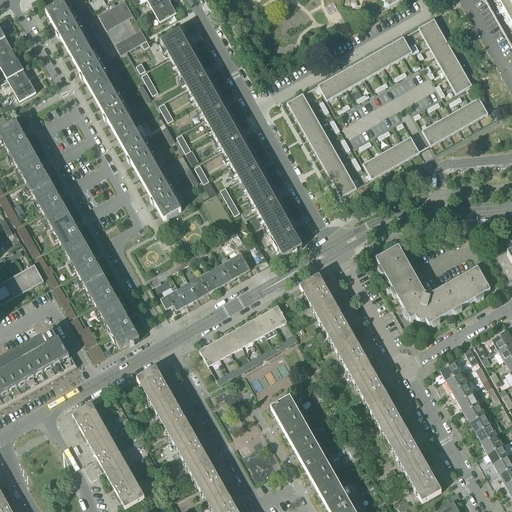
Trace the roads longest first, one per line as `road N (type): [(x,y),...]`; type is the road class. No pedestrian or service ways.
road 1 (residential): [(168,344),(114,248),(136,230),(132,218),(11,0)]
road 2 (residential): [(300,511),(286,493),(257,503),(168,344)]
road 3 (residential): [(428,13),(256,109)]
road 4 (residential): [(168,344),(333,249)]
road 5 (residential): [(484,511),(400,369)]
road 6 (residential): [(333,249),(256,109)]
road 7 (residential): [(0,338),(52,316),(95,385)]
road 8 (residential): [(400,369),(333,249)]
road 9 (residential): [(256,109),(193,0)]
road 10 (residential): [(510,308),(400,369)]
